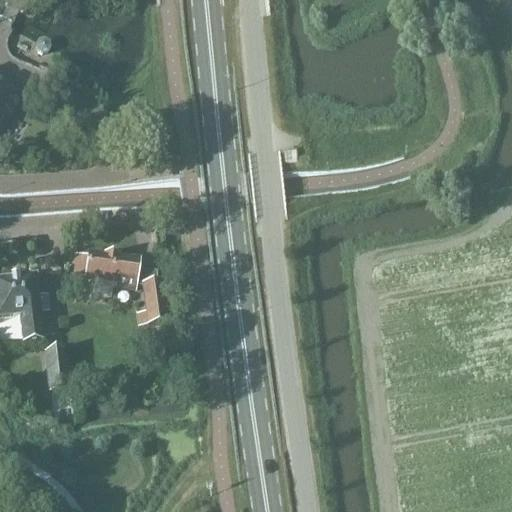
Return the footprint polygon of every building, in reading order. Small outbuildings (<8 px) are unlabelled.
[(4,87),(0,85),(0,131),(17,98),(2,91),(4,87)] [(135,289),(141,290),(146,329),(166,327),(161,283),(156,283),(155,274),(137,272),(139,262),(87,254),(83,281),(84,281),(85,276),(115,280),(114,290),(134,293),(135,289)] [(37,299),(35,278),(0,281),(0,319),(22,317),(25,346),(42,344),(38,307),(44,307),(43,298),(37,299)] [(61,353),(43,355),(48,395),(66,393),(61,353)] [(133,355),(132,379),(153,380),(154,355),(133,355)]
